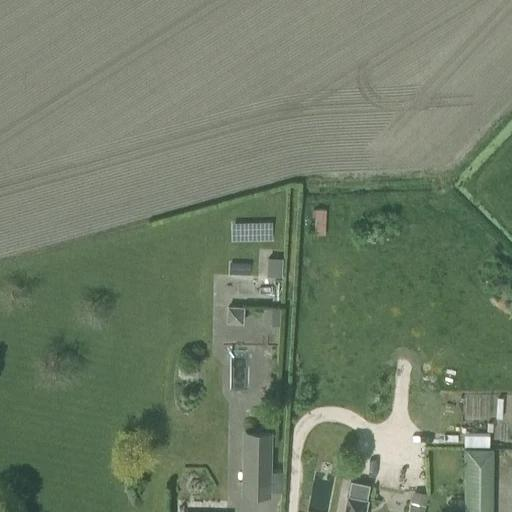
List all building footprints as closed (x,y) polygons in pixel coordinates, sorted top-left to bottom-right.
[(318,207),(317,232),(326,232),(327,208),(318,207)] [(269,258),(270,274),(284,274),(283,258),(269,258)] [(226,320),(242,322),(243,306),(227,305),(226,320)] [(246,432),(246,457),(243,457),(243,495),(268,495),(270,433),(246,432)] [(463,446),(462,511),(491,511),(492,462),(492,448),(492,447),(463,446)] [(367,469),(365,481),(375,483),(378,471),(367,469)] [(346,496),(343,511),(363,511),(366,500),(369,484),(350,481),(347,496),(346,496)] [(412,491),(409,503),(424,506),(426,494),(412,491)]
